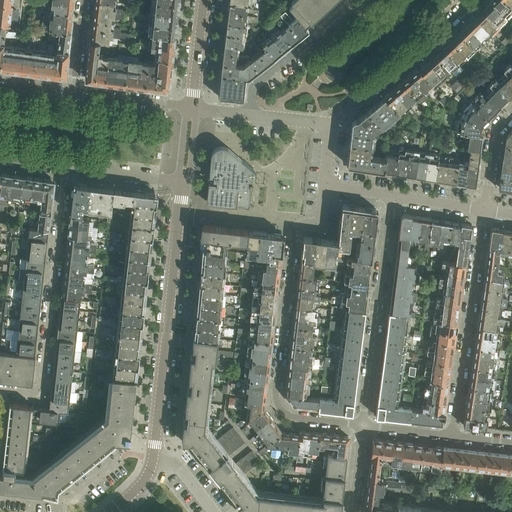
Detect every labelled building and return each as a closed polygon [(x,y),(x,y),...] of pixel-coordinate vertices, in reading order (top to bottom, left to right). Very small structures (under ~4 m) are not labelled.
[(51,6),(51,11),(72,13),(72,7),(73,7),(73,6),(74,6),(74,3),(44,0),(43,0),(43,5),(51,6)] [(93,10),(122,13),(122,9),(115,8),(115,3),(95,0),(94,6),(94,7),(93,7),(93,10)] [(153,0),(152,11),(178,14),(178,10),(178,3),(154,0),(153,0)] [(230,0),(228,11),(257,14),(258,9),(247,8),(247,2),(230,0)] [(297,15),(306,26),(310,22),(311,23),(335,0),(292,0),(291,1),(292,3),(289,6),(297,15)] [(481,7),(498,24),(506,17),(490,0),(488,0),(484,3),(481,6),(481,7)] [(490,0),(506,17),(511,10),(511,7),(505,0),(490,0)] [(0,3),(0,14),(17,16),(18,6),(0,3)] [(474,14),(491,32),(498,24),(481,7),(477,11),(473,14),(474,14)] [(93,14),(93,20),(113,22),(114,17),(121,18),(122,13),(93,10),(92,12),(93,12),(93,14)] [(285,10),(280,14),(299,37),(308,29),(308,30),(309,29),(306,26),(297,15),(292,19),(285,10)] [(42,20),(72,23),(72,20),(71,20),(71,19),(72,13),(51,11),(50,17),(42,16),(42,20)] [(151,22),(176,25),(177,18),(178,14),(152,11),(151,22)] [(228,11),(227,22),(244,24),(245,19),(256,20),(257,14),(228,11)] [(0,24),(7,25),(16,26),(17,16),(0,14),(0,24)] [(279,30),(290,44),(299,37),(280,14),(275,18),(283,27),(279,30)] [(491,32),(474,14),(469,19),(466,21),(483,39),(491,32)] [(48,31),(54,32),(69,33),(70,27),(71,25),(71,26),(72,23),(42,20),(41,25),(49,26),(48,31)] [(91,27),(90,30),(120,33),(120,28),(113,28),(113,22),(93,20),(92,25),(92,27),(91,27)] [(461,26),(458,29),(475,47),(483,39),(466,21),(466,22),(461,27),(461,26)] [(152,33),(175,36),(176,32),(175,32),(176,25),(151,22),(150,32),(152,33)] [(225,44),(237,45),(242,46),(244,24),(227,22),(225,44)] [(475,47),(458,29),(458,30),(450,37),(467,55),(475,47)] [(91,39),(100,40),(111,42),(111,37),(119,38),(120,33),(90,30),(90,32),(91,32),(91,34),(91,39)] [(265,48),(250,60),(258,70),(274,58),(290,44),(279,30),(262,44),(265,48)] [(57,49),(68,51),(70,35),(71,33),(70,33),(69,33),(54,32),(54,38),(58,39),(57,49)] [(152,33),(151,44),(174,47),(174,43),(175,36),(152,33)] [(442,44),(459,62),(467,55),(450,37),(445,42),(442,44)] [(100,40),(91,39),(90,39),(88,56),(87,62),(86,76),(88,80),(91,80),(91,81),(95,81),(98,55),(100,40)] [(158,57),(172,59),(173,51),(174,47),(151,44),(150,48),(158,49),(157,57),(158,57)] [(225,44),(222,64),(235,65),(237,45),(225,44)] [(433,52),(451,70),(459,62),(442,44),(442,45),(437,50),(437,49),(433,52)] [(14,47),(3,45),(1,59),(0,58),(0,68),(2,68),(4,69),(11,70),(14,47)] [(24,48),(14,47),(11,70),(18,70),(20,71),(23,71),(24,71),(29,72),(30,72),(31,72),(34,73),(36,73),(37,73),(43,74),(46,51),(35,50),(24,48)] [(57,49),(57,52),(55,66),(57,66),(55,75),(65,77),(68,51),(57,49)] [(46,51),(43,74),(50,75),(52,75),(55,75),(57,66),(55,66),(57,52),(46,51)] [(451,70),(433,52),(434,52),(429,57),(425,60),(443,78),(451,70)] [(99,81),(105,82),(108,60),(102,59),(102,56),(98,55),(95,81),(99,82),(99,81)] [(111,83),(115,84),(118,58),(114,57),(113,60),(108,60),(105,82),(111,83)] [(158,63),(155,89),(156,89),(166,90),(169,87),(172,63),(173,59),(172,59),(158,57),(158,63)] [(119,84),(125,85),(127,62),(122,61),(122,58),(118,58),(115,84),(119,84)] [(127,62),(125,85),(131,85),(131,86),(135,86),(138,61),(133,60),(133,63),(127,62)] [(235,65),(222,64),(221,74),(245,77),(247,78),(249,76),(249,77),(258,70),(250,60),(243,66),(235,65)] [(418,67),(434,84),(435,85),(443,78),(425,60),(420,64),(418,67)] [(138,61),(135,86),(138,87),(138,86),(145,87),(147,65),(142,64),(142,61),(138,61)] [(153,66),(147,65),(145,87),(151,88),(155,89),(158,63),(153,63),(153,66)] [(434,84),(418,67),(417,67),(412,72),(410,73),(426,91),(434,84)] [(506,73),(502,76),(511,86),(511,72),(507,67),(504,70),(506,73)] [(402,81),(418,99),(426,91),(410,73),(405,77),(406,77),(402,81)] [(245,77),(221,74),(218,96),(243,99),(245,77)] [(496,78),(493,81),(510,98),(511,96),(511,86),(502,76),(498,81),(496,78)] [(393,88),(410,106),(418,99),(402,81),(396,86),(395,86),(393,88)] [(488,90),(502,105),(510,98),(493,81),(490,84),(492,86),(488,90)] [(385,95),(401,113),(402,113),(410,106),(393,88),(389,91),(389,92),(385,95)] [(502,105),(488,90),(484,94),(481,92),(478,95),(495,113),(502,105)] [(377,102),(393,119),(401,113),(385,95),(384,96),(383,97),(377,102)] [(474,104),(488,119),(495,113),(478,95),(476,98),(478,100),(474,104)] [(393,119),(377,102),(368,109),(382,124),(382,123),(385,126),(393,119)] [(463,116),(483,126),(487,120),(488,119),(474,104),(472,102),(464,110),(465,111),(463,116)] [(368,109),(358,118),(363,122),(375,124),(378,127),(382,124),(368,109)] [(483,126),(463,116),(461,119),(459,119),(457,130),(467,132),(481,134),(481,128),(483,126)] [(351,131),(374,134),(375,129),(378,127),(375,124),(363,122),(358,118),(352,123),(351,131)] [(350,141),(373,145),(374,134),(351,131),(350,141)] [(465,145),(470,146),(480,148),(482,134),(481,134),(467,132),(465,145)] [(373,145),(350,141),(348,152),(372,156),(373,145)] [(499,188),(511,190),(511,146),(505,145),(499,188)] [(209,174),(213,174),(213,178),(213,182),(212,182),(210,201),(233,203),(233,205),(250,207),(252,186),(247,186),(248,178),(251,178),(252,168),(234,152),(233,153),(228,149),(226,147),(224,147),(221,146),(219,147),(217,148),(216,149),(214,151),(213,155),(211,165),(210,165),(209,174)] [(470,146),(468,159),(465,183),(475,184),(480,148),(470,146)] [(396,172),(406,174),(410,149),(400,147),(399,155),(396,172)] [(406,174),(416,175),(420,150),(410,149),(406,174)] [(420,150),(416,175),(425,177),(429,152),(420,150)] [(372,156),(348,152),(347,164),(385,170),(386,158),(372,156)] [(429,152),(425,177),(435,178),(439,157),(439,154),(429,152)] [(387,153),(386,158),(385,170),(396,172),(399,155),(387,153)] [(435,178),(445,180),(449,155),(444,155),(444,158),(439,157),(435,178)] [(449,155),(445,180),(455,181),(459,160),(453,160),(453,156),(449,155)] [(455,181),(465,183),(468,159),(465,158),(464,161),(459,160),(455,181)] [(33,177),(11,174),(0,173),(0,176),(0,204),(8,206),(9,197),(31,200),(33,177)] [(33,177),(31,200),(41,202),(40,211),(51,212),(54,183),(51,180),(33,177)] [(71,213),(83,214),(83,209),(87,209),(90,185),(77,183),(76,185),(75,186),(73,186),(71,213)] [(87,209),(99,211),(102,187),(90,185),(87,209)] [(112,200),(114,188),(102,187),(99,211),(111,212),(112,200)] [(114,188),(112,200),(124,202),(124,200),(133,201),(134,190),(114,188)] [(134,190),(133,201),(133,202),(156,205),(157,196),(155,196),(154,195),(154,193),(134,190)] [(133,202),(131,212),(155,215),(156,205),(133,202)] [(338,241),(338,245),(349,246),(352,228),(354,206),(342,204),(341,218),(340,223),(340,227),(338,241)] [(365,207),(354,206),(352,228),(363,229),(363,228),(365,207)] [(363,228),(375,230),(377,212),(376,212),(376,209),(365,207),(363,228)] [(37,222),(36,229),(49,231),(51,212),(40,211),(39,222),(37,222)] [(130,223),(154,226),(155,215),(131,212),(130,223)] [(69,224),(91,226),(91,219),(82,218),(83,214),(71,213),(69,224)] [(409,241),(412,215),(404,213),(401,215),(397,245),(409,246),(409,241)] [(421,216),(412,215),(409,241),(413,242),(413,237),(419,238),(421,216)] [(421,216),(419,238),(425,238),(424,244),(428,244),(429,239),(431,218),(421,216)] [(434,243),(438,244),(441,220),(431,218),(429,239),(434,239),(434,243)] [(448,242),(451,221),(441,220),(438,244),(442,244),(443,241),(448,242)] [(461,223),(451,221),(448,242),(454,242),(454,246),(458,247),(461,223)] [(130,223),(129,234),(152,237),(154,226),(130,223)] [(458,250),(468,251),(472,224),(461,223),(458,247),(458,250)] [(69,235),(90,237),(91,237),(92,226),(91,226),(69,224),(68,235),(69,235)] [(227,239),(247,241),(247,230),(248,229),(221,226),(203,225),(202,236),(203,236),(227,239)] [(49,231),(36,229),(35,229),(36,229),(29,228),(28,239),(48,241),(49,231)] [(361,242),(373,243),(375,230),(363,228),(363,229),(361,242)] [(490,240),(500,241),(502,229),(492,228),(492,231),(491,231),(490,240)] [(502,229),(500,241),(498,253),(508,255),(511,231),(502,229)] [(245,253),(257,255),(260,231),(247,230),(247,241),(245,253)] [(260,231),(257,255),(269,256),(271,233),(260,231)] [(271,233),(269,256),(272,256),(281,258),(284,236),(282,234),(271,233)] [(129,234),(128,244),(151,247),(152,237),(129,234)] [(67,242),(67,245),(96,248),(97,243),(89,242),(90,237),(69,235),(68,242),(67,242)] [(202,247),(226,249),(227,239),(203,236),(202,247)] [(303,241),(299,274),(312,275),(314,260),(316,238),(303,237),(303,241)] [(314,260),(324,261),(327,239),(316,238),(314,260)] [(27,249),(46,252),(48,241),(28,239),(27,249)] [(327,239),(324,261),(336,262),(338,245),(338,241),(327,239)] [(490,240),(488,252),(498,253),(500,241),(490,240)] [(356,258),(371,260),(373,243),(361,242),(360,249),(357,249),(356,258)] [(128,244),(127,255),(150,258),(151,247),(128,244)] [(68,247),(67,255),(88,257),(88,251),(96,252),(96,248),(67,245),(67,247),(68,247)] [(397,245),(395,261),(410,263),(411,254),(408,253),(409,246),(397,245)] [(201,258),(225,260),(226,249),(202,247),(201,258)] [(27,249),(26,259),(45,262),(46,252),(27,249)] [(456,262),(466,263),(468,251),(458,250),(456,262)] [(486,264),(497,266),(499,254),(498,254),(498,253),(488,252),(486,264)] [(65,264),(94,268),(95,263),(87,263),(88,257),(67,255),(66,262),(65,262),(65,264)] [(125,266),(149,269),(150,258),(127,255),(125,266)] [(266,268),(280,269),(280,268),(281,258),(272,256),(272,260),(269,259),(267,260),(266,268)] [(349,268),(370,270),(371,260),(356,258),(347,257),(346,262),(350,262),(349,268)] [(201,258),(200,269),(224,272),(225,260),(201,258)] [(26,259),(25,270),(44,272),(45,262),(26,259)] [(444,271),(465,273),(466,263),(456,262),(442,260),(441,265),(444,265),(444,271)] [(395,261),(394,271),(419,274),(419,270),(415,269),(416,264),(410,263),(395,261)] [(65,274),(85,277),(91,277),(91,272),(94,272),(94,268),(65,264),(64,267),(65,267),(65,274)] [(486,264),(485,276),(500,278),(501,270),(499,270),(500,266),(497,266),(486,264)] [(124,277),(148,279),(149,269),(125,266),(124,277)] [(258,278),(259,278),(278,280),(280,269),(266,268),(263,267),(263,271),(259,271),(258,278)] [(344,277),(369,280),(370,270),(349,268),(349,273),(345,272),(344,277)] [(24,280),(43,282),(44,272),(25,270),(20,269),(19,279),(24,280)] [(199,280),(223,282),(224,272),(200,269),(199,280)] [(393,281),(413,284),(414,278),(418,279),(419,274),(394,271),(393,281)] [(465,273),(444,271),(443,276),(439,275),(439,280),(463,283),(465,273)] [(63,284),(98,288),(99,284),(85,282),(85,277),(65,274),(64,282),(63,282),(63,284)] [(298,285),(318,287),(319,282),(317,282),(318,276),(312,275),(299,274),(298,285)] [(483,286),(504,289),(505,283),(508,284),(509,280),(500,278),(485,276),(483,286)] [(124,277),(123,287),(146,290),(148,279),(124,277)] [(347,287),(368,289),(369,280),(344,277),(344,281),(348,282),(347,287)] [(254,285),(254,288),(277,290),(278,287),(278,280),(259,278),(259,280),(252,279),(251,285),(254,285)] [(23,290),(42,292),(43,282),(24,280),(23,290)] [(198,291),(221,293),(223,282),(199,280),(198,291)] [(442,285),(441,290),(462,293),(463,283),(439,280),(438,284),(442,285)] [(392,291),(416,294),(417,290),(413,290),(413,284),(393,281),(392,291)] [(98,288),(63,284),(62,287),(63,287),(62,295),(83,297),(84,291),(97,293),(98,288)] [(298,285),(297,294),(320,297),(320,293),(318,293),(318,287),(298,285)] [(482,296),(506,299),(507,295),(503,294),(504,289),(483,286),(482,296)] [(122,298),(145,301),(146,290),(123,287),(122,298)] [(343,292),(342,297),(366,300),(368,289),(347,287),(346,292),(343,292)] [(257,298),(276,300),(277,290),(254,288),(253,299),(257,299),(257,298)] [(22,300),(41,303),(42,292),(23,290),(22,300)] [(436,300),(461,303),(462,293),(441,290),(440,296),(437,295),(436,300)] [(198,291),(197,301),(220,304),(221,293),(198,291)] [(390,300),(411,303),(412,298),(416,298),(416,294),(392,291),(390,300)] [(296,305),(316,307),(316,301),(319,301),(320,297),(297,294),(296,305)] [(482,296),(481,306),(501,309),(502,303),(505,303),(506,299),(482,296)] [(60,308),(79,310),(81,299),(61,297),(60,308)] [(344,307),(346,307),(365,309),(366,300),(342,297),(341,300),(345,301),(344,307)] [(122,298),(121,309),(144,311),(145,301),(122,298)] [(252,303),(252,307),(275,310),(275,307),(276,300),(257,298),(257,299),(253,299),(252,303)] [(20,311),(40,313),(41,303),(22,300),(20,311)] [(389,312),(409,314),(414,315),(414,310),(410,310),(411,303),(390,300),(389,312)] [(438,310),(459,313),(461,303),(436,300),(435,304),(439,304),(438,310)] [(196,313),(219,315),(220,304),(197,301),(196,313)] [(294,315),(319,317),(319,314),(316,313),(317,307),(316,307),(296,305),(294,315)] [(481,306),(479,316),(503,319),(504,316),(500,315),(501,309),(481,306)] [(252,307),(250,318),(254,319),(255,318),(274,320),(275,315),(275,310),(252,307)] [(345,316),(364,319),(365,309),(346,307),(345,316)] [(59,318),(78,320),(79,310),(60,308),(59,318)] [(119,319),(143,322),(144,311),(121,309),(119,319)] [(459,313),(438,310),(437,316),(434,315),(433,319),(437,320),(458,323),(459,313)] [(40,313),(20,311),(19,320),(39,323),(40,313)] [(384,348),(387,330),(389,312),(389,311),(384,355),(376,415),(410,419),(396,417),(397,406),(378,403),(380,385),(382,367),(384,348)] [(389,312),(387,330),(406,332),(409,314),(389,312)] [(195,324),(218,326),(219,315),(196,313),(195,324)] [(294,315),(293,324),(314,327),(315,321),(318,322),(319,317),(294,315)] [(343,326),(363,328),(364,319),(345,316),(343,326)] [(478,326),(500,329),(498,329),(499,323),(503,324),(503,319),(479,316),(478,326)] [(58,328),(77,330),(78,320),(59,318),(58,328)] [(250,318),(249,327),(273,330),(274,320),(255,318),(254,319),(250,318)] [(118,330),(142,332),(143,322),(119,319),(118,330)] [(18,331),(38,333),(39,323),(19,320),(18,331)] [(431,330),(456,333),(458,323),(437,320),(436,326),(431,325),(431,330)] [(195,324),(193,336),(216,338),(218,326),(195,324)] [(293,324),(292,335),(316,338),(317,334),(314,333),(314,327),(293,324)] [(341,347),(360,349),(363,328),(343,326),(341,347)] [(476,336),(501,339),(502,336),(499,335),(500,329),(478,326),(476,336)] [(252,338),(272,340),(273,330),(249,327),(249,332),(253,333),(252,338)] [(57,338),(76,340),(77,330),(58,328),(57,338)] [(117,341),(140,344),(142,332),(118,330),(117,341)] [(406,332),(387,330),(384,348),(404,351),(406,332)] [(435,334),(434,340),(455,343),(456,333),(431,330),(430,334),(435,334)] [(17,341),(37,343),(38,333),(18,331),(17,341)] [(291,344),(312,347),(313,341),(316,342),(316,338),(292,335),(291,344)] [(241,511),(322,511),(324,501),(257,493),(243,475),(260,461),(252,450),(236,462),(233,459),(231,461),(227,456),(245,442),(233,427),(215,441),(204,427),(212,363),(231,366),(232,360),(222,359),(222,361),(219,361),(219,359),(215,358),(215,355),(219,355),(220,353),(223,354),(223,356),(232,357),(233,352),(216,350),(217,339),(216,338),(193,336),(181,441),(189,441),(226,488),(239,504),(238,511),(241,511)] [(476,336),(475,345),(497,349),(498,343),(501,343),(501,339),(476,336)] [(76,340),(57,338),(56,348),(75,350),(76,340)] [(247,347),(271,350),(272,340),(252,338),(251,344),(247,343),(247,347)] [(37,343),(17,341),(10,340),(9,350),(36,353),(37,343)] [(455,343),(434,340),(433,346),(428,345),(428,349),(454,353),(455,343)] [(140,344),(117,341),(116,351),(139,354),(140,344)] [(291,344),(290,354),(314,357),(314,353),(311,353),(312,347),(291,344)] [(475,345),(473,355),(499,359),(499,355),(496,355),(497,349),(475,345)] [(250,352),(250,358),(270,360),(271,350),(247,347),(247,352),(250,352)] [(341,347),(338,368),(358,370),(360,349),(341,347)] [(56,348),(55,358),(74,361),(75,350),(56,348)] [(382,367),(402,369),(404,351),(384,348),(382,367)] [(454,353),(428,349),(427,353),(432,354),(431,360),(452,363),(454,353)] [(0,351),(0,380),(32,384),(35,355),(0,351)] [(113,375),(135,377),(136,376),(139,354),(116,351),(113,375)] [(290,354),(289,364),(310,367),(310,361),(313,362),(314,357),(290,354)] [(472,365),(494,368),(495,363),(498,363),(499,359),(473,355),(472,365)] [(55,358),(53,369),(73,371),(74,361),(55,358)] [(245,363),(245,367),(269,370),(270,360),(250,358),(249,363),(245,363)] [(425,369),(451,373),(452,363),(431,360),(430,365),(425,365),(425,369)] [(310,367),(289,364),(288,374),(310,377),(312,367),(310,367)] [(472,365),(471,375),(495,378),(495,375),(493,374),(494,368),(472,365)] [(248,377),(267,380),(269,370),(245,367),(244,372),(248,372),(248,377)] [(402,369),(382,367),(380,385),(399,387),(402,369)] [(336,389),(355,391),(358,370),(338,368),(336,389)] [(52,379),(72,381),(73,371),(53,369),(52,379)] [(430,380),(449,383),(451,373),(425,369),(424,373),(429,374),(428,380),(430,380)] [(287,384),(309,387),(310,377),(288,374),(287,384)] [(136,377),(135,377),(113,375),(112,375),(107,416),(33,476),(23,475),(30,407),(33,407),(33,405),(9,402),(2,467),(3,468),(3,473),(0,472),(0,486),(42,491),(58,495),(58,487),(119,439),(129,441),(136,377)] [(469,385),(491,388),(492,383),(494,383),(495,378),(471,375),(469,385)] [(242,387),(244,387),(266,390),(267,380),(248,377),(247,383),(243,383),(242,387)] [(52,379),(51,389),(70,391),(72,381),(52,379)] [(425,385),(424,389),(448,393),(449,383),(430,380),(429,386),(425,385)] [(285,395),(287,395),(308,397),(309,387),(287,384),(285,395)] [(399,387),(380,385),(378,403),(397,406),(399,387)] [(468,395),(492,399),(492,395),(489,394),(490,389),(491,389),(491,388),(469,385),(468,395)] [(245,398),(265,401),(266,390),(244,387),(244,392),(246,393),(245,398)] [(70,391),(51,389),(50,399),(69,401),(70,391)] [(336,389),(334,400),(333,410),(352,412),(355,391),(336,389)] [(448,393),(424,389),(424,394),(428,394),(427,400),(447,403),(448,393)] [(71,391),(70,400),(78,401),(79,391),(71,391)] [(308,397),(287,395),(287,397),(292,403),(294,404),(294,406),(318,408),(320,398),(308,397)] [(466,405),(487,408),(488,402),(491,403),(492,399),(468,395),(466,405)] [(247,420),(264,408),(264,405),(265,401),(245,398),(245,402),(249,403),(247,420)] [(334,400),(320,398),(318,408),(333,410),(334,400)] [(413,398),(411,408),(410,419),(444,423),(445,412),(422,409),(417,408),(418,399),(413,398)] [(60,411),(68,412),(69,401),(50,399),(49,409),(60,411)] [(422,409),(445,412),(447,403),(427,400),(426,405),(422,405),(422,409)] [(466,405),(465,415),(487,418),(489,418),(489,414),(486,414),(487,408),(466,405)] [(396,417),(410,419),(411,408),(397,406),(396,417)] [(49,409),(41,408),(39,419),(59,421),(60,411),(49,409)] [(251,423),(254,427),(270,416),(264,408),(247,420),(249,424),(251,423)] [(79,417),(82,420),(88,415),(88,412),(80,411),(79,417)] [(487,418),(465,415),(464,425),(486,428),(487,418)] [(270,416),(254,427),(258,432),(256,433),(259,437),(276,424),(270,416)] [(263,439),(266,444),(282,432),(276,424),(259,437),(261,440),(263,439)] [(300,430),(299,434),(297,450),(304,450),(304,453),(308,453),(310,431),(300,430)] [(320,433),(310,431),(308,453),(312,454),(312,451),(318,452),(319,446),(320,433)] [(282,432),(266,444),(268,446),(284,448),(283,453),(282,453),(281,458),(287,458),(287,452),(288,452),(290,433),(282,432)] [(290,433),(288,452),(293,453),(293,455),(297,455),(297,450),(299,434),(296,433),(290,433)] [(338,445),(339,435),(320,433),(319,446),(323,446),(323,443),(338,445)] [(333,454),(347,456),(349,437),(348,436),(339,435),(338,445),(337,450),(333,449),(333,454)] [(370,461),(382,463),(384,440),(373,439),(370,461)] [(382,463),(391,464),(394,441),(384,440),(382,463)] [(391,464),(402,465),(405,442),(394,441),(391,464)] [(405,442),(402,465),(411,466),(414,443),(405,442)] [(411,466),(421,467),(424,445),(414,443),(411,466)] [(259,450),(263,454),(267,451),(266,449),(267,448),(265,445),(259,450)] [(424,445),(421,467),(431,468),(434,446),(424,445)] [(443,447),(434,446),(431,468),(441,470),(441,463),(443,447)] [(462,449),(443,447),(441,463),(460,465),(462,449)] [(462,449),(460,465),(492,468),(493,453),(462,449)] [(511,454),(493,453),(492,468),(511,470),(511,454)] [(347,456),(333,454),(329,454),(327,477),(344,479),(347,456)] [(382,463),(370,461),(368,477),(383,479),(383,475),(380,475),(382,463)] [(324,501),(341,503),(344,479),(327,477),(324,501)] [(367,489),(379,491),(385,492),(387,480),(383,479),(368,477),(367,489)] [(379,491),(367,489),(365,506),(376,508),(377,502),(378,502),(379,491)] [(324,501),(322,511),(340,511),(341,503),(324,501)] [(375,511),(387,511),(388,503),(378,502),(377,502),(376,508),(375,511)]
